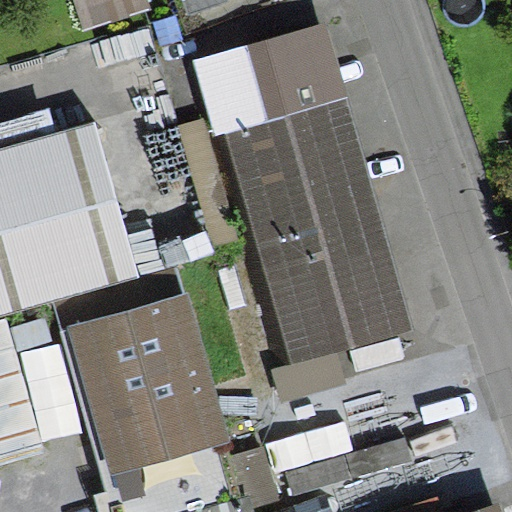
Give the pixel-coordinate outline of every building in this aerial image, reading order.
[(141,0),(77,0),(85,24),(143,5),(141,0)] [(184,0),(188,12),(222,0),(184,0)] [(208,135),(273,365),(387,333),(301,30),(243,46),(264,119),(208,135)] [(0,313),(52,299),(138,275),(94,120),(0,147),(0,313)] [(175,264),(138,275),(52,299),(112,511),(245,511),(234,473),(252,468),(249,458),(231,463),(175,264)]
